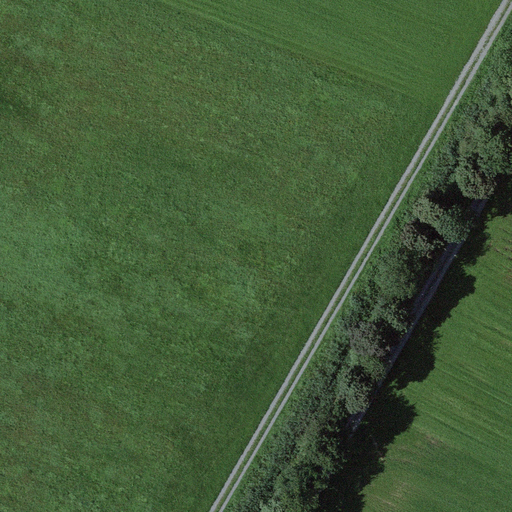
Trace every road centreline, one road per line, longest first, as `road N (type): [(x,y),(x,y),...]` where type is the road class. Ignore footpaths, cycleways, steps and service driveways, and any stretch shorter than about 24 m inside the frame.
road 1 (track): [(216,511),(509,0)]
road 2 (track): [(308,511),(511,156)]
